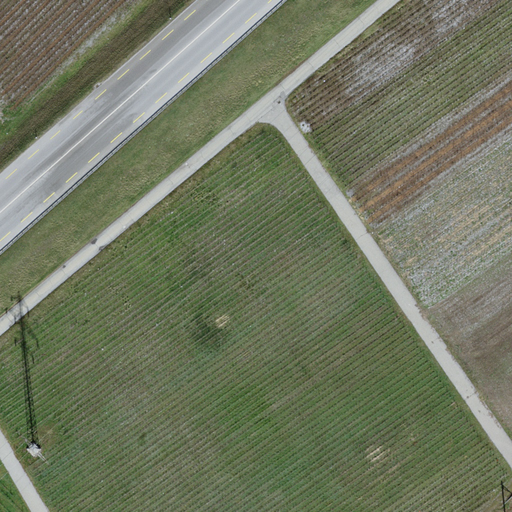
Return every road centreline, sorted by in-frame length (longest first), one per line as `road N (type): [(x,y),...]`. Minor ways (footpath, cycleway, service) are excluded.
road 1 (track): [(388,0),(0,327)]
road 2 (track): [(268,101),(511,456)]
road 3 (primary): [(237,0),(0,210)]
